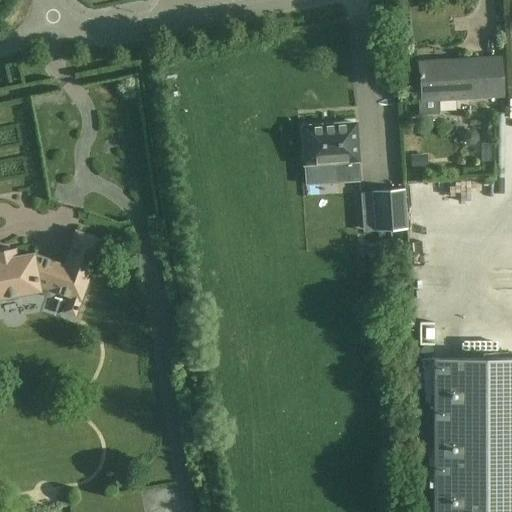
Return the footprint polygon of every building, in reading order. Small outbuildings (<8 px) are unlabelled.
[(421,101),(417,102),(418,116),(438,114),(437,100),(478,97),(478,93),(502,91),(502,90),(500,58),(484,59),(484,58),(462,60),(462,65),(437,67),(437,62),(419,63),(421,101)] [(322,125),(302,127),(304,164),(305,164),(305,172),(326,171),(325,163),(339,162),(340,182),(359,181),(358,161),(356,123),(336,124),(322,125)] [(426,154),(411,155),(411,168),(427,167),(426,154)] [(464,202),(464,185),(444,185),(444,202),(464,202)] [(403,189),(372,191),(375,231),(406,229),(403,189)] [(15,298),(21,293),(39,290),(41,294),(45,297),(49,297),(53,295),(56,291),(80,300),(90,273),(102,240),(76,231),(64,265),(33,254),(33,253),(15,256),(15,255),(0,257),(0,297),(7,300),(15,298)] [(377,244),(367,245),(368,254),(378,253),(377,244)] [(433,402),(433,511),(511,511),(511,358),(421,358),(423,402),(433,402)]
